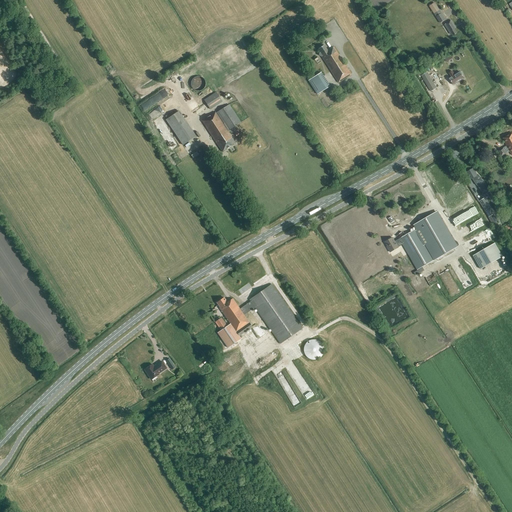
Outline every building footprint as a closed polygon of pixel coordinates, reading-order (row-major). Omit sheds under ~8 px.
[(436,17),(442,13),(435,2),(434,3),(433,2),(429,5),(430,6),(429,6),(436,17)] [(442,13),(436,17),(440,23),(446,19),(442,13)] [(453,36),(457,34),(454,29),(456,28),(451,20),(445,25),(451,34),(452,33),(453,36)] [(338,83),(351,74),(333,47),(328,51),(324,45),(318,49),(320,52),(319,53),(319,55),(320,56),(321,56),(338,83)] [(453,85),(464,78),(459,71),(454,75),(452,71),(449,73),(451,76),(449,78),(453,85)] [(330,86),(321,72),(308,80),(317,94),(330,86)] [(431,92),(437,88),(427,72),(421,76),(431,92)] [(192,76),(189,85),(199,88),(200,85),(199,85),(200,78),(192,76)] [(215,86),(221,95),(226,92),(220,83),(215,86)] [(210,109),(222,102),(216,93),(204,100),(210,109)] [(229,105),(216,113),(215,112),(202,121),(222,152),(235,143),(227,131),(240,123),(229,105)] [(178,112),(176,113),(166,120),(183,145),(195,137),(178,112)] [(511,133),(503,138),(505,142),(504,142),(506,146),(498,151),(501,156),(509,151),(511,155),(511,133)] [(260,143),(255,136),(252,138),(256,145),(260,143)] [(473,168),(467,172),(472,179),(473,178),(475,182),(475,181),(482,191),(487,188),(479,174),(477,175),(473,168)] [(485,198),(479,201),(489,217),(491,216),(495,214),(485,198)] [(393,238),(385,242),(388,246),(387,247),(390,252),(398,247),(402,245),(417,270),(435,260),(456,247),(436,212),(419,222),(422,228),(418,230),(417,229),(399,239),(395,242),(393,238)] [(493,243),(470,255),(478,270),(501,258),(493,243)] [(459,266),(455,270),(464,281),(469,277),(459,266)] [(241,339),(239,336),(252,327),(244,315),(255,308),(280,344),(302,328),(272,284),(249,300),(250,302),(240,309),(232,298),(227,302),(224,297),(216,303),(220,307),(219,308),(230,324),(228,325),(227,326),(221,318),(215,322),(221,330),(217,333),(228,348),(241,339)] [(314,323),(317,327),(325,321),(322,317),(314,323)] [(258,360),(249,366),(254,373),(277,356),(274,351),(258,361),(258,360)] [(148,376),(149,376),(151,379),(159,374),(158,374),(166,368),(162,361),(156,365),(156,366),(154,368),(152,364),(144,369),(147,374),(147,375),(148,376)]
